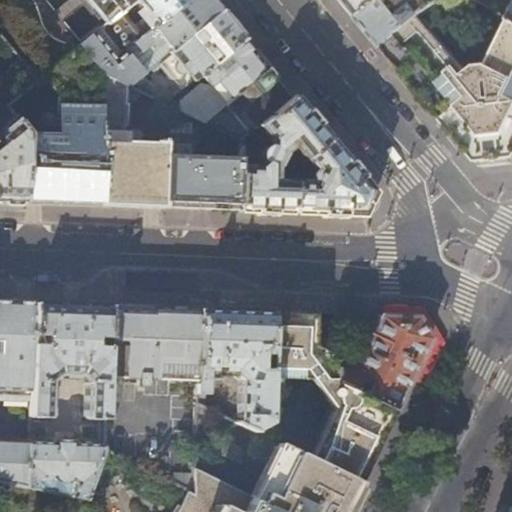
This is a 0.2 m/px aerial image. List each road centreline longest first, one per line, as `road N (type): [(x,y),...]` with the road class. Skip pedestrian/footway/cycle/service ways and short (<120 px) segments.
road 1 (residential): [(0,251),(386,264)]
road 2 (residential): [(278,0),(419,169)]
road 3 (secondary): [(427,511),(493,375)]
